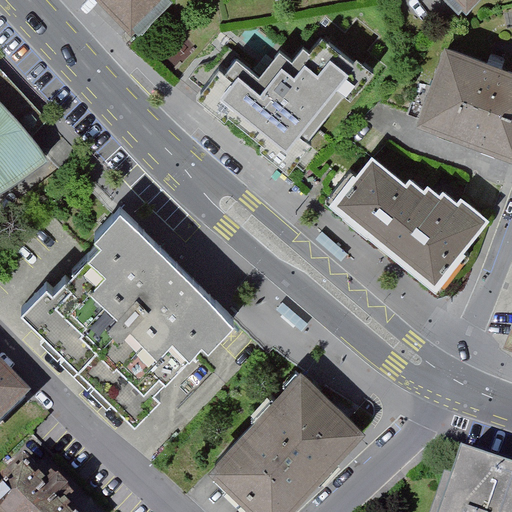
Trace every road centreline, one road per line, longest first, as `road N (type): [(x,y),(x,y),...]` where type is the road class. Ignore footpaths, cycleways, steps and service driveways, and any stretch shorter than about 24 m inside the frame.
road 1 (tertiary): [(449,375),(405,352),(211,189),(32,0)]
road 2 (residential): [(0,331),(183,511)]
road 3 (residential): [(336,511),(425,427),(449,375)]
road 4 (residential): [(449,375),(511,238)]
